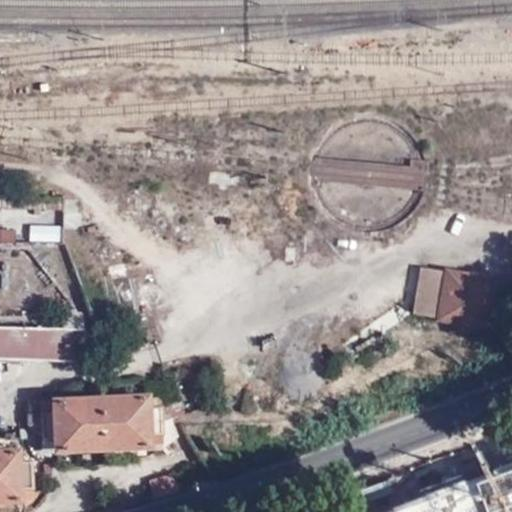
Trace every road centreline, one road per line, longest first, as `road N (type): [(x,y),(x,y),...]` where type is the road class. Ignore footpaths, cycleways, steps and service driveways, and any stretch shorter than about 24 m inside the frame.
road 1 (unknown): [(511,216),(411,247),(231,333),(56,380)]
road 2 (secondary): [(511,400),(178,511)]
